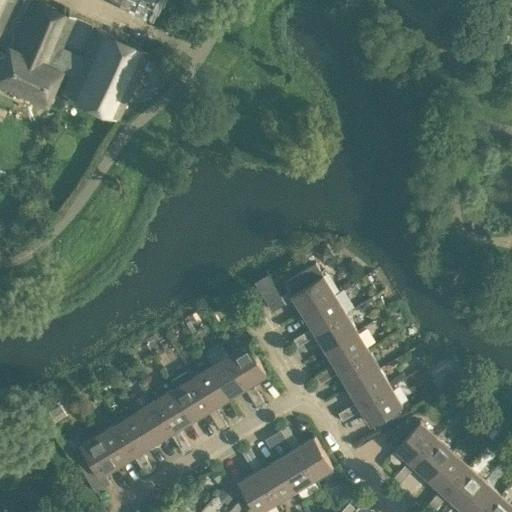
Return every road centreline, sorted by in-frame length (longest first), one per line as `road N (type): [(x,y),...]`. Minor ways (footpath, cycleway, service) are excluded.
road 1 (residential): [(134,511),(314,400)]
road 2 (residential): [(405,511),(368,476),(314,400)]
